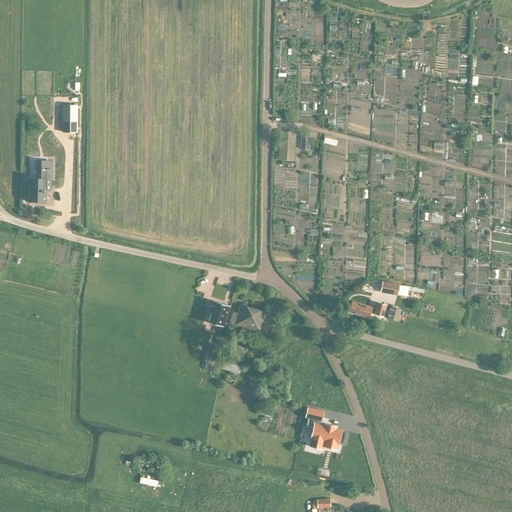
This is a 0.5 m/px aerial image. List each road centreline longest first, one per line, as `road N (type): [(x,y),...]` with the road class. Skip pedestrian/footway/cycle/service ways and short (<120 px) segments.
road 1 (unclassified): [(265,278),(269,0)]
road 2 (unclassified): [(265,278),(134,254),(6,220),(0,210)]
road 3 (track): [(511,184),(323,132),(266,125)]
road 4 (unclassified): [(511,377),(323,328)]
road 5 (unclassified): [(387,511),(323,328)]
